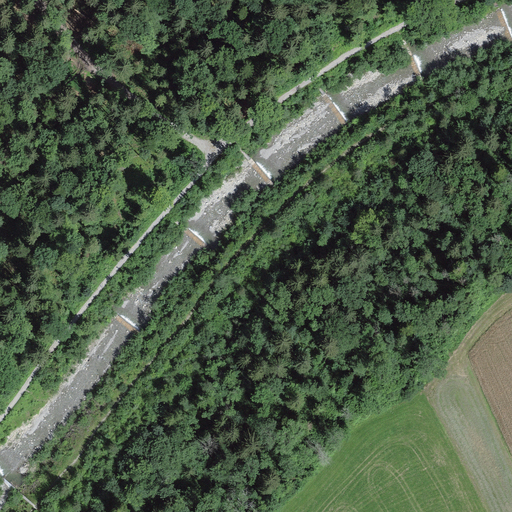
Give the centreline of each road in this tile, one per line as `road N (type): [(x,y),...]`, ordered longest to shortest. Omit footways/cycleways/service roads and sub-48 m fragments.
road 1 (track): [(459,0),(360,47),(218,145),(0,417)]
road 2 (track): [(40,0),(98,71),(183,135),(218,145)]
